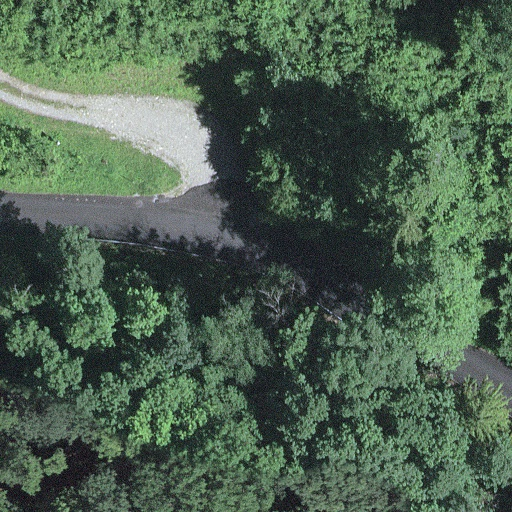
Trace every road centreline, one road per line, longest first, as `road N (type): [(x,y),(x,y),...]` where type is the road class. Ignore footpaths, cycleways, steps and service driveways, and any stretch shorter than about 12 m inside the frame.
road 1 (unclassified): [(511,389),(275,252),(148,221),(0,212)]
road 2 (track): [(0,91),(196,147),(217,191),(216,234)]
